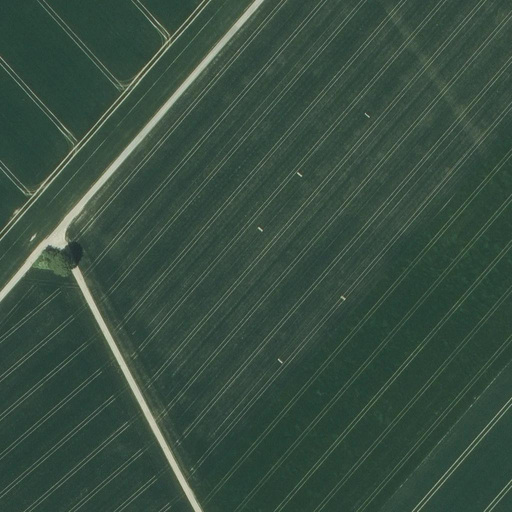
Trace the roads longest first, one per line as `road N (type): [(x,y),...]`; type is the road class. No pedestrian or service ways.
road 1 (track): [(259,0),(0,297)]
road 2 (track): [(53,236),(203,511)]
